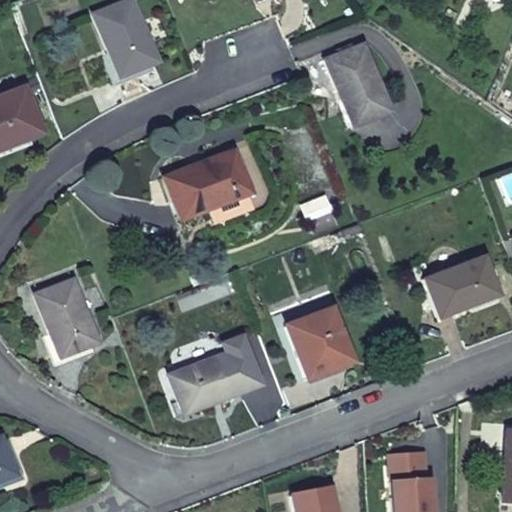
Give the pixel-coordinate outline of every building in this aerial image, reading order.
[(129,0),(91,16),(115,78),(154,62),(129,0)] [(321,61),(348,129),(385,114),(359,47),(321,61)] [(491,86),(484,103),(490,106),(498,88),(491,86)] [(0,148),(37,133),(20,89),(0,96),(0,148)] [(195,166),(211,208),(245,195),(229,153),(195,166)] [(176,221),(211,208),(195,166),(160,180),(169,203),(176,221)] [(481,259),(420,282),(434,320),(495,297),(481,259)] [(70,282),(31,297),(56,360),(94,345),(70,282)] [(327,310),(282,328),(302,381),(348,363),(327,310)] [(224,356),(164,378),(177,411),(214,397),(216,402),(239,394),(224,356)] [(498,502),(511,502),(511,432),(504,432),(498,502)] [(0,444),(0,481),(12,477),(0,444)] [(425,454),(389,455),(391,511),(430,511),(429,482),(426,482),(425,454)] [(288,496),(291,511),(332,511),(328,488),(288,496)]
